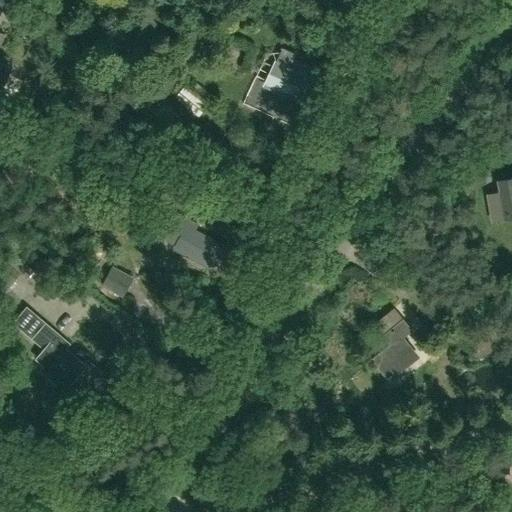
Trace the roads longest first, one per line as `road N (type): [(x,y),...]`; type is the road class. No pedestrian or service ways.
road 1 (unclassified): [(167,511),(511,46)]
road 2 (unclassified): [(511,431),(218,511)]
